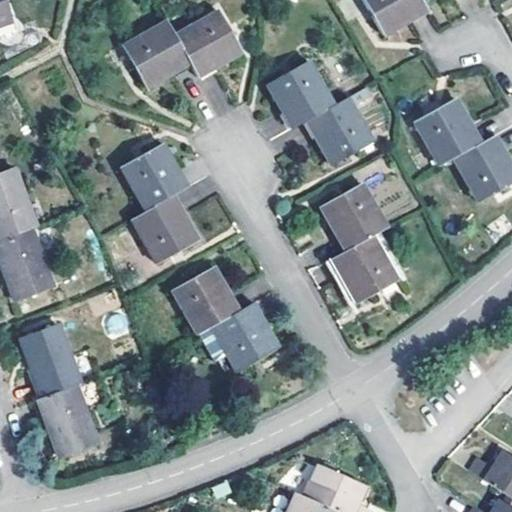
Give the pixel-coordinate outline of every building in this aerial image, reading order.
[(0,0),(0,23),(10,20),(3,0),(0,0)] [(418,0),(360,0),(380,36),(425,11),(418,0)] [(217,11),(173,35),(188,64),(196,78),(240,53),(217,11)] [(173,35),(165,21),(121,47),(144,89),(188,64),(173,35)] [(264,85),(289,129),(304,121),(330,106),(306,61),(288,72),(264,85)] [(330,106),(304,121),(330,166),(352,154),(371,144),(352,109),(370,98),(364,87),(330,106)] [(411,122),(436,167),(451,158),(478,143),(454,98),(411,122)] [(511,183),(511,168),(493,135),(478,143),(451,158),(476,204),(511,183)] [(171,196),(185,188),(161,143),(139,155),(119,166),(145,211),(171,196)] [(0,172),(0,240),(30,229),(34,227),(13,168),(0,172)] [(319,207),(343,251),(371,236),(384,228),(360,184),(319,207)] [(145,211),(130,219),(155,264),(197,241),(171,196),(145,211)] [(0,240),(0,264),(2,271),(13,301),(52,288),(30,229),(0,240)] [(396,281),(371,236),(343,251),(329,260),(354,304),(396,281)] [(170,291),(196,335),(209,327),(236,312),(211,268),(191,279),(170,291)] [(276,349),(252,303),(236,312),(209,327),(235,372),(276,349)] [(31,371),(40,398),(75,385),(79,384),(57,324),(19,338),(31,371)] [(40,398),(37,399),(58,459),(96,444),(75,385),(40,398)] [(478,458),(469,471),(511,498),(511,456),(505,452),(494,469),(478,458)] [(317,465),(302,496),(335,511),(367,511),(368,510),(355,503),(356,500),(362,486),(317,465)] [(335,511),(302,496),(294,493),(285,511),(335,511)] [(470,511),(511,511),(511,507),(502,501),(494,511),(482,511),(474,507),(470,511)]
